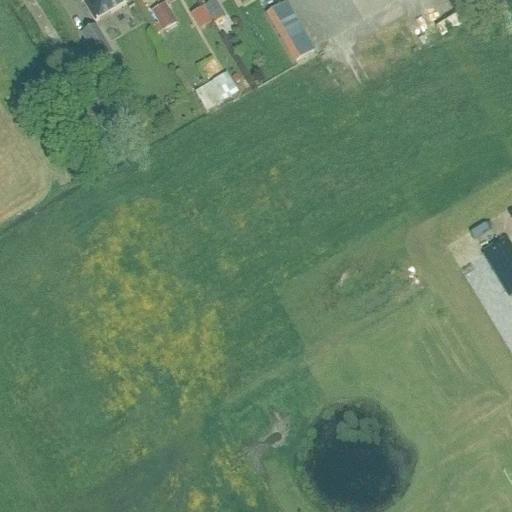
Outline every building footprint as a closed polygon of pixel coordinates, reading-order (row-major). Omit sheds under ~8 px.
[(122,0),(84,0),(85,1),(81,3),(95,25),(126,7),(122,0)] [(215,2),(204,8),(214,25),(225,18),(215,2)] [(286,5),(266,17),(294,66),(315,54),(286,5)] [(152,15),(163,33),(176,25),(165,7),(152,15)] [(175,17),(181,29),(194,24),(188,11),(175,17)] [(80,37),(97,66),(112,57),(96,28),(80,37)] [(212,84),(195,95),(206,114),(224,103),(212,84)] [(510,270),(511,273),(511,254),(506,245),(486,257),(498,277),(510,270)]
